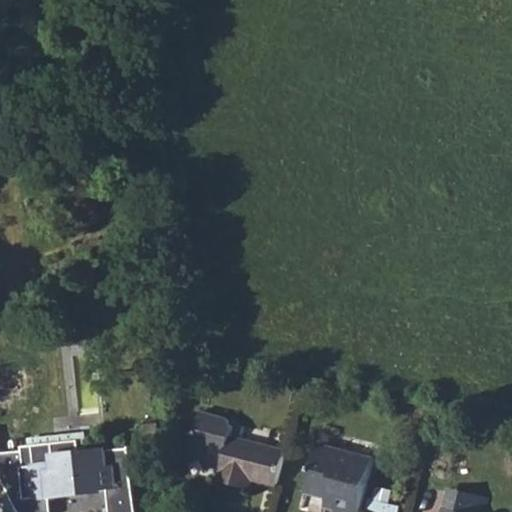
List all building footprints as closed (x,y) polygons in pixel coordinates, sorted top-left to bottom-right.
[(190,352),(170,350),(168,375),(188,376),(190,352)] [(241,472),(275,482),(285,446),(230,431),(233,422),(228,413),(201,406),(189,448),(222,457),(218,474),(239,481),(241,472)] [(49,511),(48,497),(102,491),(107,491),(109,511),(136,511),(130,470),(128,448),(78,453),(77,440),(19,446),(20,450),(0,452),(0,480),(16,511),(49,511)] [(331,511),(344,511),(345,510),(351,511),(358,511),(373,459),(316,443),(305,490),(335,498),(331,511)] [(475,511),(478,501),(444,492),(439,507),(454,511),(475,511)]
